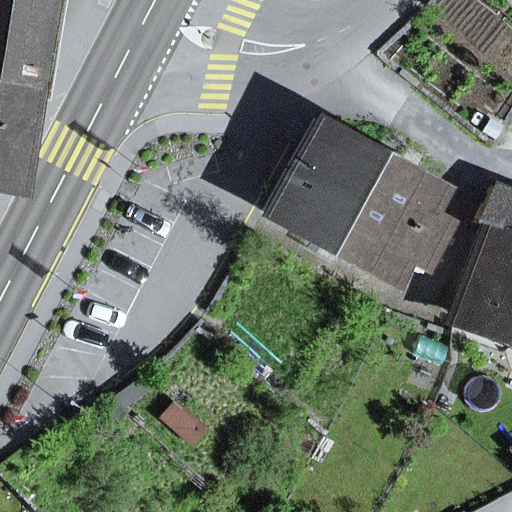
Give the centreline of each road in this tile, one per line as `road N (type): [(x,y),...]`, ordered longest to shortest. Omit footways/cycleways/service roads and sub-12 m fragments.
road 1 (primary): [(141,13),(0,297)]
road 2 (residential): [(385,0),(317,40),(282,47),(216,40),(141,13)]
